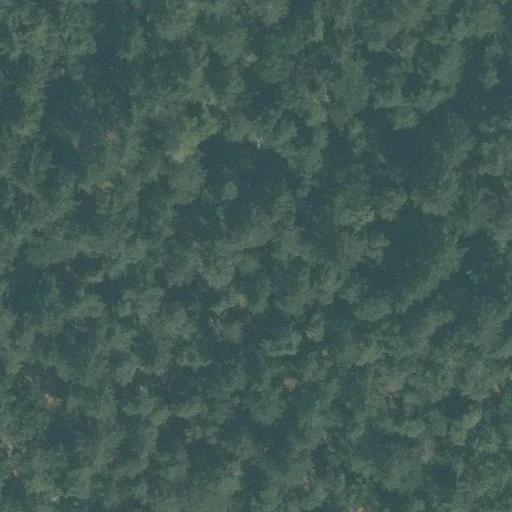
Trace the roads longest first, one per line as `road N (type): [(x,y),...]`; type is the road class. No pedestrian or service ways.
road 1 (unknown): [(205,99),(238,168),(356,214),(375,511)]
road 2 (unknown): [(318,0),(0,279)]
road 3 (track): [(0,191),(211,0)]
